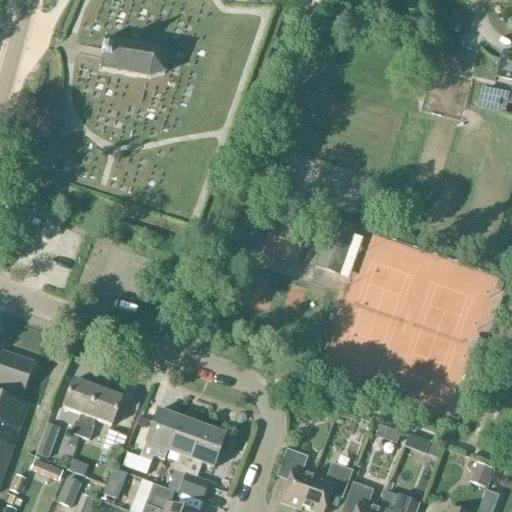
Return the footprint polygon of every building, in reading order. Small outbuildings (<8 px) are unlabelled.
[(164,76),(167,60),(155,49),(105,40),(98,72),(149,80),(164,76)] [(439,51),(435,70),(461,76),(465,57),(439,51)] [(511,106),(511,56),(502,54),(495,79),(511,83),(507,105),(511,106)] [(50,130),(61,134),(67,119),(56,114),(50,130)] [(350,228),(331,222),(314,269),(333,275),(350,228)] [(296,260),(303,237),(271,226),(264,250),(296,260)] [(478,322),(471,341),(483,346),(490,326),(478,322)] [(12,360),(0,355),(0,487),(28,408),(23,406),(28,393),(29,393),(37,369),(21,363),(12,360)] [(70,436),(79,440),(97,391),(73,382),(62,411),(80,417),(77,424),(75,423),(70,436)] [(121,400),(97,391),(79,440),(88,443),(93,430),(91,429),(93,422),(111,429),(121,400)] [(130,440),(120,468),(134,474),(139,460),(150,464),(152,459),(164,463),(167,453),(179,421),(156,413),(144,445),(130,440)] [(202,430),(179,421),(167,453),(179,458),(173,473),(184,477),(202,430)] [(225,438),(202,430),(184,477),(195,481),(201,466),(213,470),(225,438)] [(279,505),(297,511),(300,511),(301,510),(313,479),(301,475),(307,460),(286,452),(278,474),(289,478),(279,505)] [(313,479),(301,510),(305,511),(324,511),(332,491),(344,495),(352,474),(331,466),(325,481),(314,477),(313,479)] [(125,479),(112,474),(102,498),(115,504),(125,479)] [(81,486),(66,480),(55,505),(70,511),(81,486)] [(206,488),(185,480),(180,495),(201,502),(206,488)] [(219,497),(237,502),(240,489),(222,485),(219,497)] [(376,511),(367,508),(373,493),(352,485),(344,507),(355,511),(376,511)] [(152,487),(142,511),(183,511),(169,506),(173,495),(152,487)] [(492,511),(497,499),(485,494),(478,511),(492,511)] [(75,511),(89,511),(94,503),(83,498),(75,511)] [(391,511),(384,511),(380,510),(378,511),(415,511),(418,507),(397,499),(391,511)]
